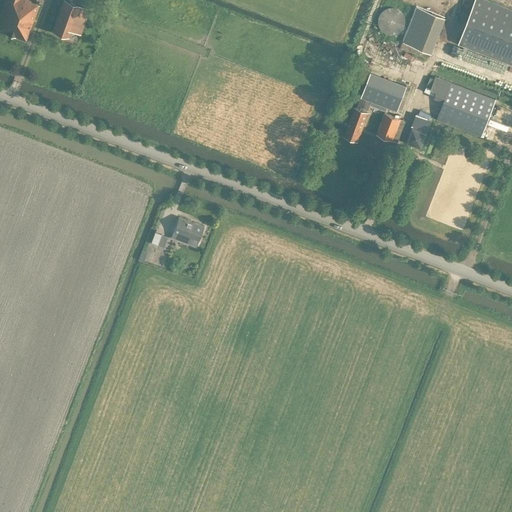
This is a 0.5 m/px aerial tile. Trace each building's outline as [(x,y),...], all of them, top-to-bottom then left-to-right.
[(4,0),(0,11),(0,29),(25,39),(38,3),(30,0),(4,0)] [(89,6),(70,0),(62,0),(52,30),(68,36),(70,29),(80,32),(89,6)] [(511,10),(486,0),(475,0),(459,42),(511,63),(511,10)] [(404,42),(433,52),(446,16),(416,5),(404,42)] [(405,26),(405,23),(405,20),(404,17),(402,15),(400,13),(398,11),(395,10),(393,9),(390,9),(387,9),(384,10),(382,12),(380,14),(378,17),(377,19),(376,22),(376,25),(377,28),(378,31),(380,33),(382,35),(385,36),(388,37),(390,38),(393,37),(396,37),(399,35),(401,33),(403,31),(404,29),(405,26)] [(462,63),(467,50),(448,44),(444,57),(462,63)] [(371,72),(363,97),(372,100),(371,104),(387,109),(387,107),(399,110),(408,83),(371,72)] [(496,98),(451,81),(437,118),(481,136),(496,98)] [(369,107),(371,101),(362,97),(360,104),(369,107)] [(368,108),(358,105),(357,108),(355,107),(344,135),(358,141),(369,112),(367,112),(368,108)] [(401,119),(385,112),(377,133),(377,134),(392,140),(401,119)] [(432,120),(417,114),(406,140),(421,146),(432,120)] [(403,120),(401,119),(392,140),(397,142),(405,122),(403,120)] [(171,236),(184,241),(196,245),(203,227),(179,217),(173,232),(171,236)] [(167,237),(161,234),(157,245),(163,247),(167,237)]
